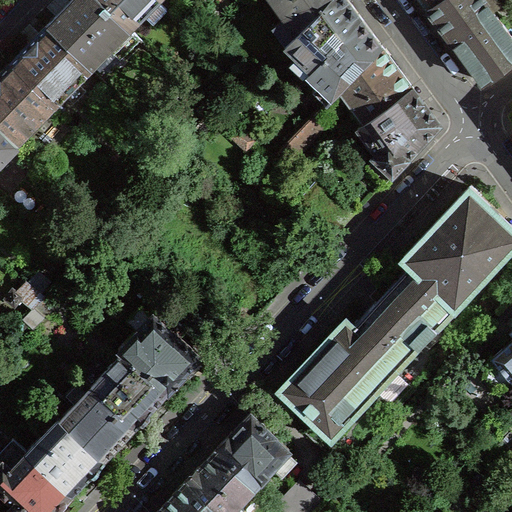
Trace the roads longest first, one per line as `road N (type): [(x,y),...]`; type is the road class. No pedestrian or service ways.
road 1 (residential): [(112,511),(474,128)]
road 2 (residential): [(382,0),(474,128)]
